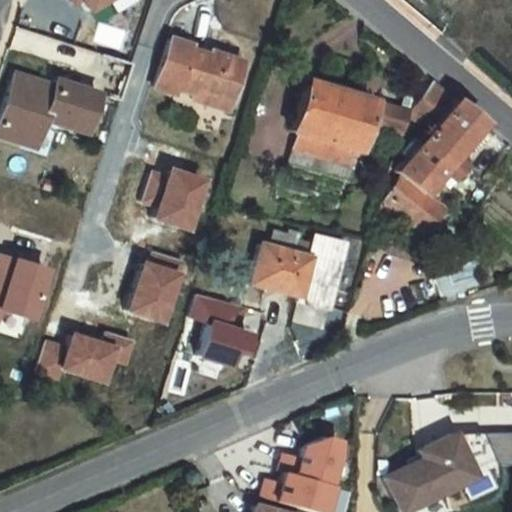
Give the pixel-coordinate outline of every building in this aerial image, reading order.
[(72,0),(74,2),(77,0),(87,0),(95,12),(113,2),(118,11),(136,0),(72,0)] [(208,59),(190,54),(192,49),(173,43),(159,91),(178,97),(180,90),(233,105),(244,65),(210,54),(208,59)] [(15,119),(27,81),(17,78),(0,132),(0,142),(8,145),(15,119)] [(60,92),(27,81),(15,119),(8,145),(27,151),(31,135),(44,139),(49,123),(91,134),(102,97),(61,86),(60,92)] [(439,130),(461,101),(441,86),(420,115),(439,130)] [(402,139),(408,112),(337,97),(327,93),(308,88),(294,140),(300,141),(293,171),(354,187),(367,131),(402,139)] [(472,111),(461,101),(439,130),(437,132),(469,157),(493,127),(472,111)] [(401,177),(410,183),(434,200),(438,195),(453,178),(469,157),(437,132),(401,177)] [(40,154),(44,139),(31,135),(27,151),(40,154)] [(143,202),(162,207),(158,220),(193,230),(208,179),(173,169),(171,178),(152,172),(143,202)] [(434,200),(410,183),(394,201),(393,206),(436,241),(459,213),(438,195),(434,200)] [(311,258),(266,245),(254,286),(301,299),(299,305),(332,313),(349,246),(317,237),(311,258)] [(153,252),(150,263),(146,262),(131,312),(170,324),(185,274),(181,273),(184,262),(153,252)] [(38,319),(52,271),(0,254),(0,314),(2,308),(38,319)] [(211,322),(246,332),(253,310),(203,295),(196,319),(210,323),(211,322)] [(246,332),(211,322),(210,323),(200,356),(235,366),(239,354),(247,357),(254,335),(246,332)] [(75,335),(71,349),(46,341),(36,374),(61,382),(64,371),(108,385),(115,362),(127,366),(135,341),(107,333),(103,343),(75,335)] [(384,504),(387,511),(460,511),(480,503),(459,457),(418,476),(423,485),(384,504)] [(288,479),(283,495),(288,497),(335,509),(343,480),(343,465),(329,461),(307,470),(304,483),(288,479)] [(285,508),(271,504),(268,511),(336,511),(337,510),(335,509),(288,497),(285,508)]
